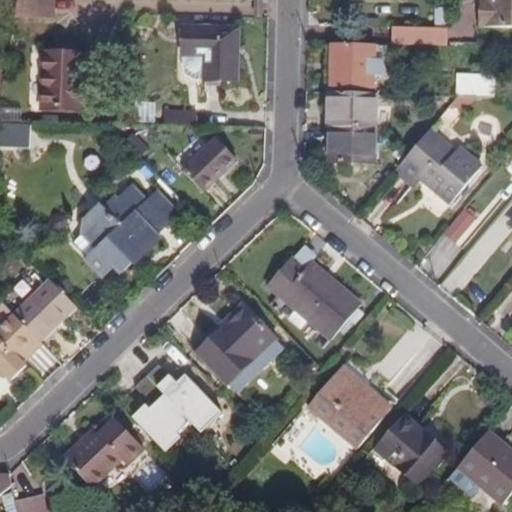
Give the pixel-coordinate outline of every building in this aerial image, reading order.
[(89,9),(90,1),(89,0),(13,0),(13,7),(89,9)] [(212,12),(212,0),(134,0),(134,2),(134,10),(212,12)] [(387,9),(387,0),(344,0),(344,8),(387,9)] [(511,39),(511,0),(497,0),(497,11),(489,11),(488,39),(511,39)] [(134,10),(134,2),(101,1),(90,1),(89,9),(134,10)] [(457,38),(457,20),(444,20),(444,38),(457,38)] [(232,93),(233,40),(176,39),(174,77),(180,88),(187,91),(232,93)] [(371,71),(372,55),(317,54),(316,97),(358,98),(358,86),(366,86),(366,71),(371,71)] [(77,120),(79,67),(41,65),(39,119),(77,120)] [(457,73),(456,94),(495,96),(496,74),(457,73)] [(360,175),(362,105),(314,103),(312,173),(360,175)] [(0,133),(11,134),(11,124),(0,123),(0,133)] [(193,139),(193,124),(163,123),(162,138),(193,139)] [(481,174),(457,155),(454,158),(428,137),(395,177),(416,194),(422,187),(450,211),(481,174)] [(195,205),(232,172),(213,151),(177,184),(195,205)] [(164,252),(174,241),(155,222),(138,205),(124,220),(120,217),(110,228),(107,225),(90,242),(91,253),(82,262),(98,278),(94,282),(110,297),(120,287),(127,293),(140,280),(149,271),(152,275),(169,258),(164,252)] [(185,231),(165,211),(155,222),(174,241),(185,231)] [(456,253),(474,230),(462,219),(443,242),(456,253)] [(511,227),(497,246),(511,258),(511,227)] [(143,284),(152,275),(149,271),(140,280),(143,284)] [(355,317),(331,296),(328,298),(304,277),(298,283),(286,273),(263,300),(325,353),(355,317)] [(40,351),(76,317),(50,292),(15,324),(40,351)] [(25,373),(43,356),(0,314),(0,324),(1,326),(0,327),(0,380),(3,378),(8,383),(14,390),(29,377),(25,373)] [(253,369),(271,353),(240,321),(194,365),(224,398),(253,369)] [(265,380),(282,364),(271,353),(253,369),(265,380)] [(131,429),(163,463),(178,448),(175,445),(187,433),(199,445),(220,425),(183,387),(174,396),(156,377),(133,399),(151,418),(148,421),(144,417),(131,429)] [(351,460),(384,421),(336,381),(304,421),(351,460)] [(346,465),(300,425),(276,453),(322,493),(346,465)] [(408,495),(438,462),(396,425),(367,459),(408,495)] [(91,497),(120,469),(125,475),(144,457),(116,428),(99,444),(86,456),(82,450),(63,467),(91,497)] [(86,456),(99,444),(93,439),(82,450),(86,456)] [(496,511),(511,494),(511,467),(482,442),(443,488),(465,507),(476,494),(496,511)] [(24,463),(9,472),(18,488),(33,480),(24,463)] [(10,484),(7,472),(0,472),(0,506),(13,496),(10,484)]
